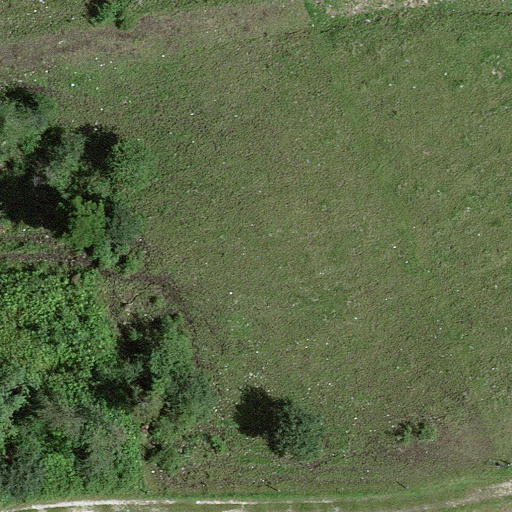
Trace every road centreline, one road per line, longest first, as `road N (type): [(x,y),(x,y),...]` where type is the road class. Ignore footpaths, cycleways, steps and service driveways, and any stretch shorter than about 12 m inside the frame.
road 1 (track): [(59,511),(344,510),(511,484)]
road 2 (track): [(389,0),(0,68)]
